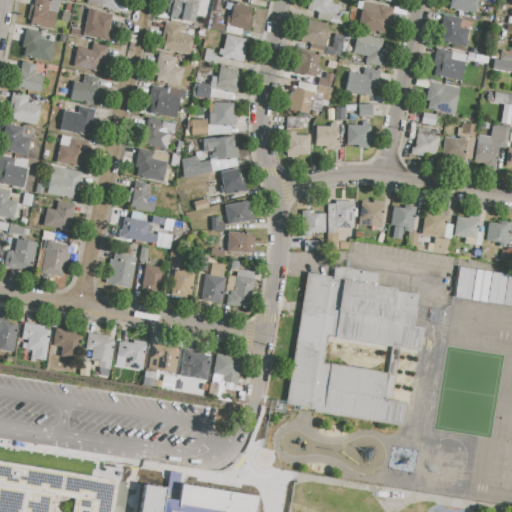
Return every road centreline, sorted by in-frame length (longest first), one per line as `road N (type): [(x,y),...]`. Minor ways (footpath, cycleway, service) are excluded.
road 1 (residential): [(75,305),(142,0)]
road 2 (residential): [(264,335),(0,293)]
road 3 (residential): [(511,195),(357,174),(274,191)]
road 4 (residential): [(280,0),(259,103),(274,191)]
road 5 (residential): [(380,175),(419,0)]
road 6 (residential): [(274,191),(277,247),(264,335)]
